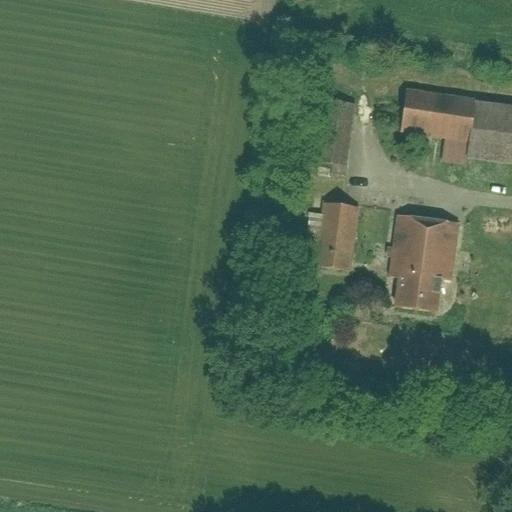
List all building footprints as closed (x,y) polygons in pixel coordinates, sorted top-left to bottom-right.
[(473,103),(405,93),(398,138),(467,147),(473,106),(473,103)] [(354,108),(322,103),(313,166),(345,171),(354,108)] [(511,110),(473,106),(467,147),(465,164),(511,169),(511,110)] [(358,212),(321,207),(320,219),(307,217),(304,244),(292,242),(288,275),(317,279),(318,272),(350,276),(358,212)] [(459,228),(395,219),(387,282),(396,283),(392,312),(437,318),(441,285),(451,286),(459,228)]
